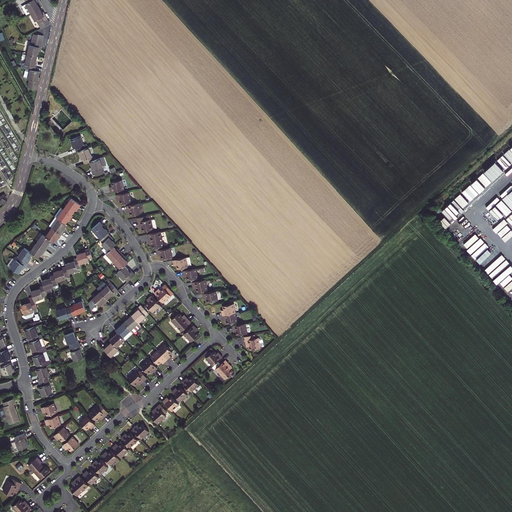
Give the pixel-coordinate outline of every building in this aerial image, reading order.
[(39,8),(36,3),(34,0),(25,0),(27,3),(26,4),(31,12),(39,8)] [(27,15),(31,12),(26,4),(22,6),(27,15)] [(42,12),(39,8),(31,12),(36,21),(37,20),(41,28),(50,23),(45,15),(44,16),(42,12)] [(28,54),(37,57),(38,51),(39,47),(41,48),(43,36),(38,35),(33,37),(31,45),(30,45),(28,54)] [(37,57),(28,54),(26,59),(25,59),(24,63),(22,63),(21,67),(30,69),(35,70),(36,66),(35,66),(36,62),(37,57)] [(39,77),(40,72),(35,70),(30,69),(28,79),(30,79),(28,87),(37,89),(39,81),(38,81),(39,77)] [(79,151),(86,148),(84,144),(83,145),(80,136),(71,139),(74,149),(75,148),(76,150),(77,152),(79,151)] [(86,148),(79,151),(82,158),(82,160),(83,159),(85,164),(90,161),(94,160),(92,156),(91,156),(88,148),(86,148)] [(94,160),(90,161),(93,167),(94,170),(92,171),(93,175),(104,171),(103,167),(107,166),(103,157),(94,160)] [(124,189),(122,180),(111,182),(112,186),(111,186),(111,188),(110,188),(111,192),(124,189)] [(121,204),(131,202),(129,192),(116,195),(117,199),(118,198),(119,200),(120,200),(121,204)] [(81,204),(72,198),(64,209),(72,215),(75,210),(77,207),(78,208),(81,204)] [(141,213),(139,203),(126,206),(127,210),(128,209),(129,212),(130,212),(131,216),(141,213)] [(72,215),(64,209),(57,218),(59,219),(65,224),(68,220),(68,219),(70,220),(73,216),(72,215)] [(153,229),(151,219),(148,220),(147,216),(137,218),(139,226),(140,225),(140,228),(142,228),(142,231),(153,229)] [(57,218),(56,217),(49,226),(52,228),(59,219),(57,218)] [(65,224),(59,219),(52,228),(61,234),(64,230),(63,229),(64,228),(67,224),(65,224)] [(107,233),(108,232),(105,228),(102,226),(103,225),(100,221),(92,229),(101,239),(107,233)] [(61,234),(52,228),(46,237),(51,240),(54,242),(56,239),(57,238),(58,239),(61,234)] [(149,242),(151,241),(152,244),(153,248),(164,246),(160,231),(147,234),(149,242)] [(113,247),(116,244),(112,240),(109,238),(110,237),(107,233),(101,239),(100,240),(103,243),(102,244),(105,247),(102,249),(106,254),(106,253),(113,247)] [(51,240),(46,237),(43,234),(37,243),(46,250),(49,245),(48,245),(49,243),(51,240)] [(46,250),(37,243),(31,252),(32,253),(39,258),(41,255),(42,253),(43,254),(46,250)] [(114,261),(122,254),(118,250),(117,251),(116,249),(113,247),(106,253),(106,254),(104,256),(111,264),(114,261)] [(162,259),(172,257),(170,247),(157,250),(158,254),(159,254),(160,256),(161,255),(162,259)] [(31,252),(25,248),(18,257),(19,257),(27,263),(30,259),(29,258),(30,257),(32,253),(31,252)] [(93,258),(89,248),(85,250),(86,251),(82,253),(77,255),(78,258),(80,264),(89,260),(89,259),(93,258)] [(125,266),(128,262),(125,260),(124,259),(125,258),(122,254),(114,261),(121,269),(125,266)] [(27,263),(19,257),(17,261),(16,260),(11,268),(18,273),(22,269),(24,266),(25,266),(27,263)] [(177,269),(188,267),(186,257),(173,260),(174,264),(175,264),(175,265),(176,265),(177,269)] [(80,264),(78,258),(74,260),(74,261),(71,262),(65,264),(66,266),(69,273),(78,270),(77,269),(81,267),(80,264)] [(69,273),(66,266),(62,268),(63,269),(59,270),(54,272),(54,275),(57,282),(66,278),(66,277),(69,276),(69,273)] [(128,282),(135,275),(132,272),(131,273),(128,270),(125,266),(121,269),(117,272),(124,279),(125,278),(128,282)] [(187,280),(198,278),(196,268),(183,271),(184,275),(185,275),(185,276),(186,276),(187,280)] [(57,282),(54,275),(50,276),(51,277),(47,279),(42,281),(43,285),(46,293),(51,291),(50,288),(54,287),(55,288),(59,287),(57,282)] [(208,290),(205,279),(192,282),(193,286),(194,286),(195,288),(196,288),(197,292),(208,290)] [(100,292),(107,299),(111,295),(114,293),(115,293),(118,291),(110,282),(108,285),(105,282),(97,288),(100,292)] [(157,290),(154,293),(163,303),(174,293),(166,284),(163,287),(164,287),(161,290),(160,289),(158,291),(157,290)] [(46,293),(43,285),(39,287),(40,288),(36,290),(31,291),(33,297),(34,301),(44,297),(43,296),(47,295),(46,293)] [(207,303),(218,301),(216,291),(203,294),(204,298),(205,297),(205,299),(206,299),(207,303)] [(97,304),(99,306),(102,304),(103,303),(104,304),(108,300),(107,299),(100,292),(88,303),(91,310),(97,304)] [(160,305),(152,295),(149,298),(149,299),(147,301),(148,301),(145,304),(153,312),(160,305)] [(34,316),(33,315),(34,313),(38,311),(34,301),(33,297),(29,298),(30,301),(30,302),(27,304),(21,305),(22,307),(22,308),(21,308),(22,311),(23,311),(24,313),(25,314),(22,315),(23,317),(26,318),(34,316)] [(70,307),(73,316),(77,314),(77,313),(80,312),(86,310),(82,301),(73,304),(74,305),(70,307)] [(223,315),(235,313),(234,303),(223,306),(224,310),(223,310),(223,312),(222,312),(223,315)] [(132,316),(138,323),(146,316),(145,315),(148,312),(141,305),(138,308),(139,309),(136,312),(132,316)] [(69,317),(73,316),(70,307),(66,308),(65,307),(56,310),(60,320),(65,318),(69,316),(69,317)] [(181,331),(191,322),(186,317),(184,318),(182,316),(179,313),(171,320),(181,331)] [(235,313),(223,315),(223,319),(224,319),(225,321),(226,320),(227,324),(238,322),(235,313)] [(127,320),(124,323),(130,330),(133,333),(141,326),(138,323),(132,316),(131,315),(127,318),(128,319),(127,320)] [(119,326),(115,329),(117,332),(125,340),(133,333),(130,330),(124,323),(121,325),(120,327),(119,326)] [(237,335),(247,333),(245,323),(232,326),(233,330),(234,330),(235,331),(236,331),(237,335)] [(196,328),(194,325),(184,334),(191,342),(199,334),(196,331),(197,331),(195,329),(196,328)] [(34,327),(25,330),(28,338),(30,343),(42,338),(43,338),(41,334),(38,336),(34,327)] [(78,340),(77,341),(76,337),(74,332),(64,335),(68,344),(69,344),(70,348),(79,344),(78,340)] [(113,337),(110,340),(112,342),(116,347),(125,340),(117,332),(113,335),(114,336),(113,337)] [(259,339),(258,337),(255,338),(254,334),(245,337),(246,344),(247,344),(248,346),(249,346),(250,350),(261,348),(260,346),(264,345),(262,337),(260,337),(260,338),(259,339)] [(46,351),(47,351),(47,350),(42,338),(30,343),(33,351),(35,356),(46,351)] [(107,345),(103,348),(109,354),(111,356),(119,349),(116,347),(112,342),(109,345),(108,346),(107,345)] [(79,344),(70,348),(72,352),(71,352),(74,361),(83,358),(81,352),(80,349),(81,349),(79,344)] [(158,350),(167,360),(169,357),(169,356),(170,355),(169,354),(172,352),(165,344),(158,350)] [(9,359),(10,358),(8,352),(6,346),(0,347),(0,358),(1,362),(9,359)] [(164,362),(167,360),(158,350),(151,356),(158,364),(161,362),(162,363),(163,361),(164,362)] [(35,356),(34,356),(37,364),(38,369),(46,366),(52,364),(50,360),(46,351),(35,356)] [(206,358),(213,366),(222,357),(220,354),(219,355),(217,353),(216,353),(214,351),(211,353),(207,356),(206,358)] [(154,371),(157,368),(149,358),(141,365),(148,373),(151,371),(152,372),(154,370),(154,371)] [(12,367),(9,359),(1,362),(0,362),(0,365),(0,366),(2,366),(5,375),(14,372),(12,367)] [(216,369),(225,379),(233,372),(231,369),(231,368),(230,366),(231,366),(225,360),(216,369)] [(38,369),(37,369),(40,377),(41,378),(39,379),(40,383),(49,379),(48,376),(50,375),(46,366),(38,369)] [(141,383),(147,378),(140,370),(137,373),(135,370),(128,377),(135,386),(138,383),(139,384),(140,382),(141,383)] [(185,379),(182,382),(191,392),(199,385),(191,377),(189,379),(188,378),(186,380),(185,379)] [(49,379),(40,383),(41,387),(40,387),(41,389),(44,396),(53,393),(49,384),(51,383),(49,379)] [(175,389),(172,391),(180,401),(188,395),(186,393),(183,390),(180,387),(177,389),(175,390),(175,389)] [(166,398),(163,401),(172,411),(179,405),(178,403),(175,399),(172,396),(169,399),(168,398),(167,399),(166,398)] [(10,424),(20,420),(19,417),(17,412),(15,412),(12,404),(14,404),(15,403),(14,399),(4,403),(5,407),(0,408),(0,410),(3,418),(7,416),(10,424)] [(45,412),(47,416),(57,412),(54,403),(41,408),(43,411),(44,411),(44,412),(45,412)] [(103,418),(109,413),(100,403),(89,413),(96,421),(99,418),(100,419),(102,417),(103,418)] [(167,411),(160,404),(154,409),(156,411),(153,413),(150,416),(158,424),(166,416),(164,414),(167,411)] [(58,415),(45,420),(47,423),(48,423),(48,425),(49,424),(51,428),(61,424),(58,415)] [(92,427),(95,425),(86,415),(79,422),(87,430),(90,427),(90,428),(92,427)] [(136,426),(132,429),(141,439),(149,431),(142,423),(139,426),(138,425),(136,427),(136,426)] [(64,427),(54,436),(57,439),(57,438),(59,439),(59,438),(62,441),(70,434),(64,427)] [(124,435),(121,438),(130,447),(138,440),(130,432),(128,435),(127,434),(125,436),(124,435)] [(19,450),(28,446),(26,441),(25,437),(26,437),(25,433),(16,436),(17,440),(16,440),(19,450)] [(72,436),(63,445),(65,448),(66,447),(67,449),(68,448),(71,451),(79,444),(72,436)] [(115,444),(113,447),(121,457),(129,450),(121,442),(118,445),(117,444),(116,445),(115,444)] [(105,452),(102,455),(111,465),(118,458),(111,450),(108,453),(107,452),(106,453),(105,452)] [(28,465),(41,479),(50,470),(46,466),(45,467),(43,466),(41,463),(42,462),(38,457),(28,465)] [(95,462),(92,465),(101,474),(108,467),(101,459),(98,462),(97,461),(95,463),(95,462)] [(86,472),(83,474),(92,484),(99,477),(92,469),(89,472),(88,471),(87,472),(86,472)] [(77,496),(88,485),(79,476),(74,481),(75,482),(73,484),(70,488),(77,496)] [(3,491),(13,496),(15,492),(16,489),(18,490),(22,483),(13,479),(11,482),(8,480),(3,491)] [(17,511),(27,511),(32,508),(26,502),(25,503),(24,501),(23,502),(20,499),(12,506),(17,511)]
